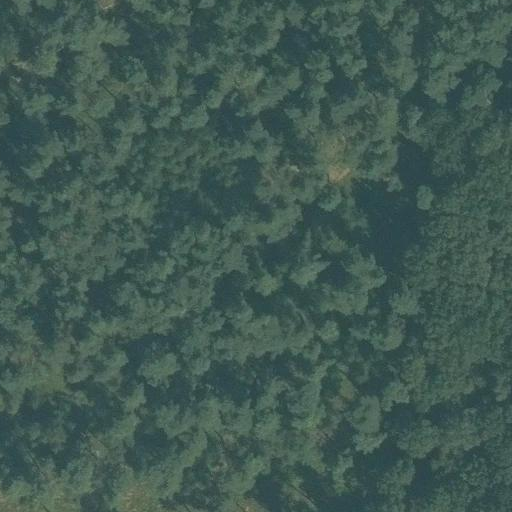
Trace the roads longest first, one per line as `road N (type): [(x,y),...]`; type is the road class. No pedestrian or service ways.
road 1 (track): [(0,459),(373,188),(511,33)]
road 2 (unknown): [(0,129),(80,81),(148,0)]
